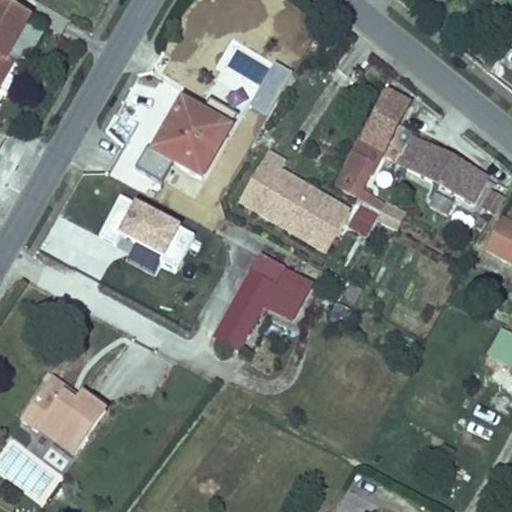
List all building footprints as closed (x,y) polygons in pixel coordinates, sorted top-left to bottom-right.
[(0,94),(17,67),(12,63),(36,24),(0,1),(0,94)] [(339,189),(350,196),(354,198),(365,175),(370,177),(409,102),(387,90),(334,186),(339,189)] [(152,156),(206,187),(238,133),(184,102),(152,156)] [(488,180),(414,136),(399,161),(472,207),(488,180)] [(270,151),(249,186),(266,196),(262,203),(294,222),(290,228),(330,251),(353,210),(292,174),(288,180),(280,175),(283,170),(288,162),(270,151)] [(292,174),(283,170),(280,175),(288,180),(292,174)] [(496,184),(505,189),(510,180),(501,176),(496,184)] [(266,196),(249,186),(242,201),(290,228),(294,222),(262,203),(266,196)] [(491,216),(500,199),(490,194),(482,211),(491,216)] [(123,241),(161,261),(159,265),(179,275),(197,240),(120,199),(99,239),(119,249),(123,241)] [(399,229),(407,214),(389,204),(381,219),(399,229)] [(511,220),(509,227),(504,224),(489,251),(511,263),(511,220)] [(214,340),(241,355),(265,311),(294,327),(315,287),(262,258),(252,275),(250,274),(214,340)] [(492,362),(511,371),(511,335),(507,333),(492,362)] [(37,397),(62,414),(66,409),(41,391),(37,397)] [(44,455),(61,467),(93,421),(73,407),(66,409),(62,414),(37,397),(10,433),(24,444),(30,436),(47,450),(44,455)]
